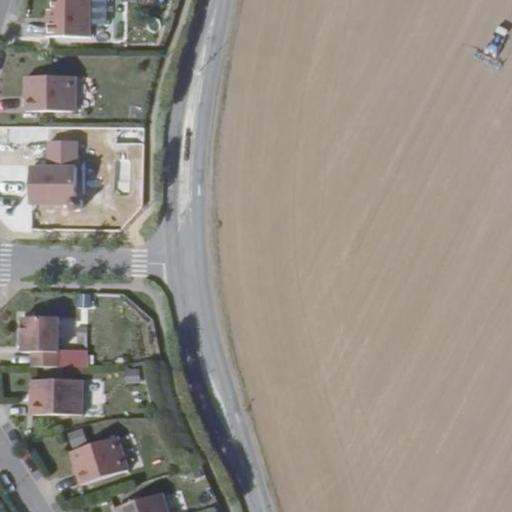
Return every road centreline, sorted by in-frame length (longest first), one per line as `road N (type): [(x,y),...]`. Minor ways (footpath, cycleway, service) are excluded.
road 1 (unclassified): [(211,0),(172,137),(172,263)]
road 2 (unclassified): [(199,261),(199,160),(222,0)]
road 3 (unclassified): [(172,263),(214,420),(253,492)]
road 4 (unclassified): [(253,492),(199,261)]
road 5 (residential): [(0,260),(172,263)]
